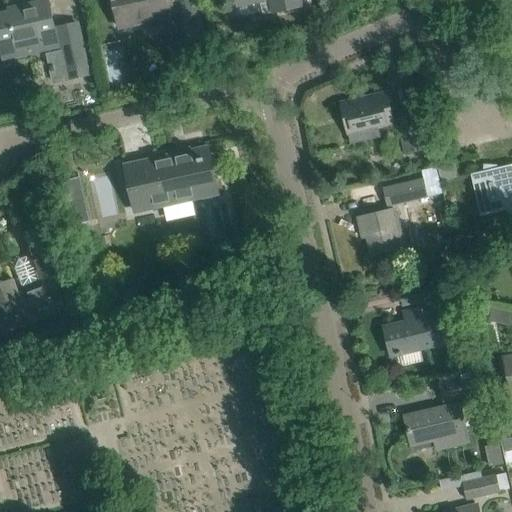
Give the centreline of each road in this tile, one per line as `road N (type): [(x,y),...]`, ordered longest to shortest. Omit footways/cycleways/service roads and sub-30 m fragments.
road 1 (residential): [(365,511),(273,106)]
road 2 (residential): [(0,150),(31,136),(213,97),(273,106)]
road 3 (residential): [(273,106),(272,89),(285,72),(428,11)]
